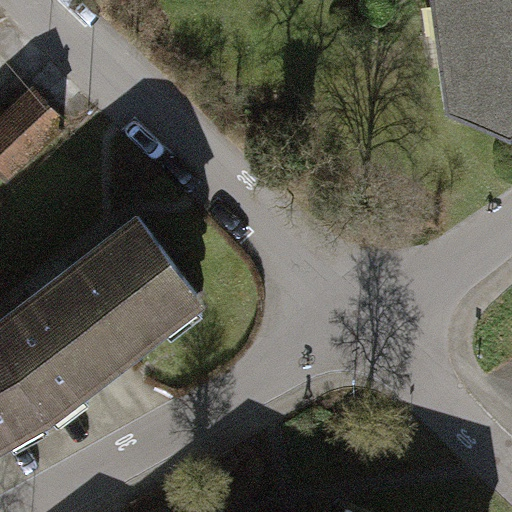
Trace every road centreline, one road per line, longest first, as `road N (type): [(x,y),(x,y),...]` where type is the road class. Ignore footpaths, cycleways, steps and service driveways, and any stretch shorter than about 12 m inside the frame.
road 1 (residential): [(361,323),(52,0)]
road 2 (residential): [(361,323),(25,511)]
road 3 (residential): [(511,462),(361,323)]
road 4 (residential): [(511,216),(361,323)]
